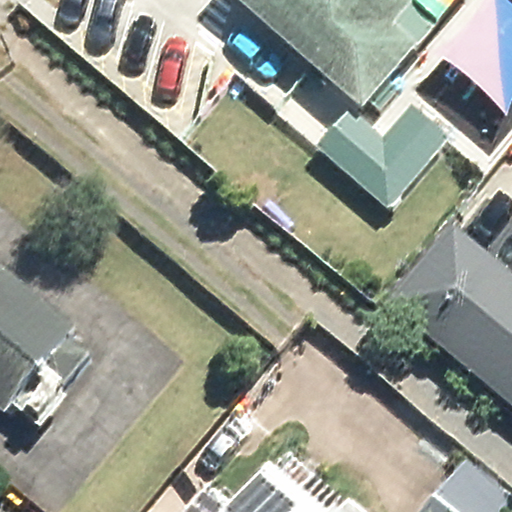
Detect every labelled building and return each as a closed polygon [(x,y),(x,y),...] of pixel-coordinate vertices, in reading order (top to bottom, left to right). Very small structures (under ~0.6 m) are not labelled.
[(220,0),(355,112),(449,0),(220,0)] [(352,114),(311,167),(386,224),(427,171),(352,114)] [(511,271),(466,232),(389,319),(511,425),(511,271)] [(0,276),(0,425),(0,426),(74,339),(0,276)] [(508,511),(463,477),(436,511),(508,511)] [(300,511),(259,480),(234,511),(300,511)]
